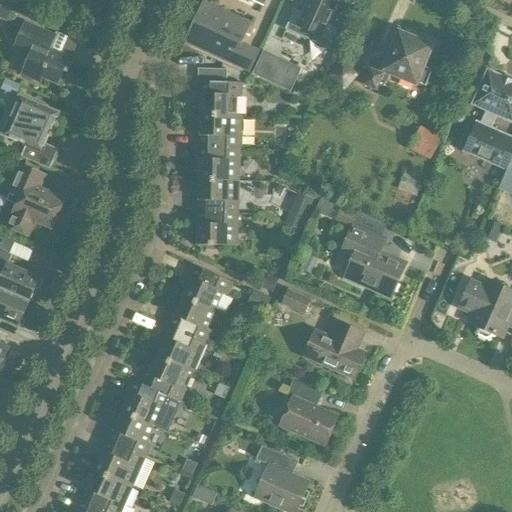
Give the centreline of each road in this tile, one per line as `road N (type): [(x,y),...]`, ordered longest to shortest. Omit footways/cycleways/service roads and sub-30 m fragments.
road 1 (residential): [(34,511),(151,242),(158,64),(125,52)]
road 2 (tertiary): [(0,490),(105,255),(125,52)]
road 3 (residential): [(330,511),(406,340)]
